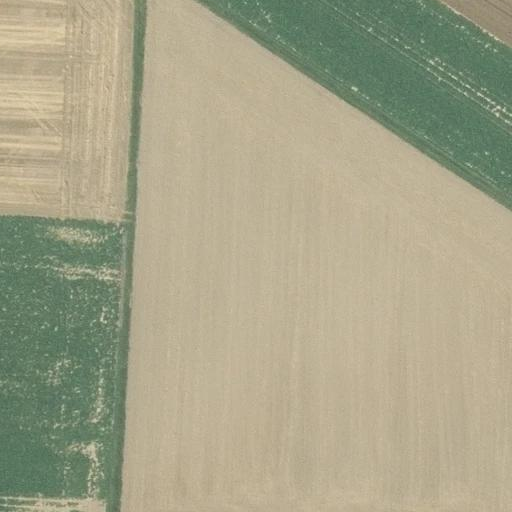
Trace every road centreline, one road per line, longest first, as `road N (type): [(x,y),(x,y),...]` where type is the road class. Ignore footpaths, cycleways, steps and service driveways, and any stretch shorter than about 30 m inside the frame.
road 1 (track): [(129,511),(156,0)]
road 2 (track): [(511,201),(218,0)]
